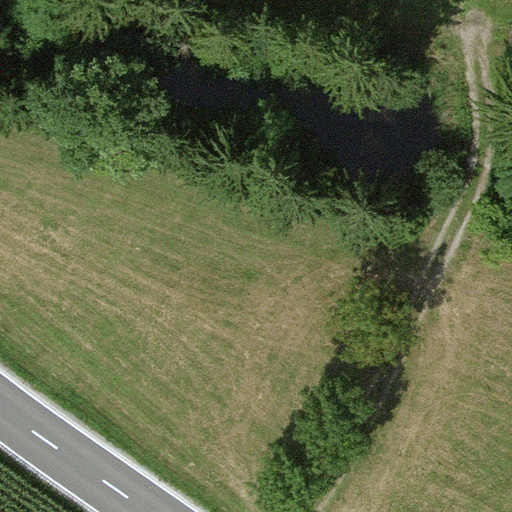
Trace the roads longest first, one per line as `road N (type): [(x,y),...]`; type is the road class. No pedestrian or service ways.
road 1 (track): [(480,28),(485,109),(472,193),(361,432),(313,511)]
road 2 (tertiary): [(0,403),(146,511)]
